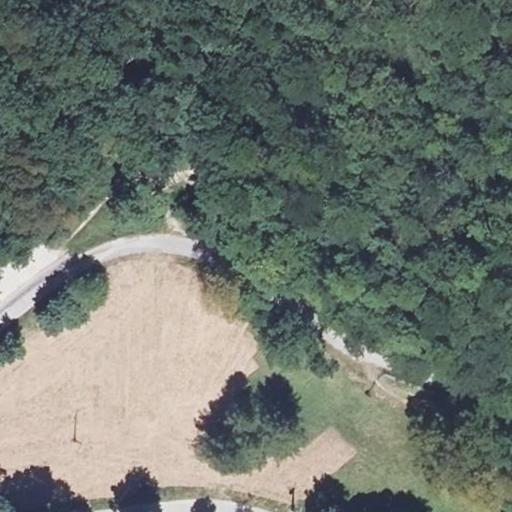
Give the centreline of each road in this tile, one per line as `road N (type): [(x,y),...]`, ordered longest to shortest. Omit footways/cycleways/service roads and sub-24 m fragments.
road 1 (unclassified): [(511,403),(327,330),(264,270),(211,248),(129,240),(0,321)]
road 2 (track): [(511,213),(407,211),(356,239),(318,244),(208,199),(139,182)]
road 3 (track): [(37,295),(58,247),(88,211),(139,182)]
